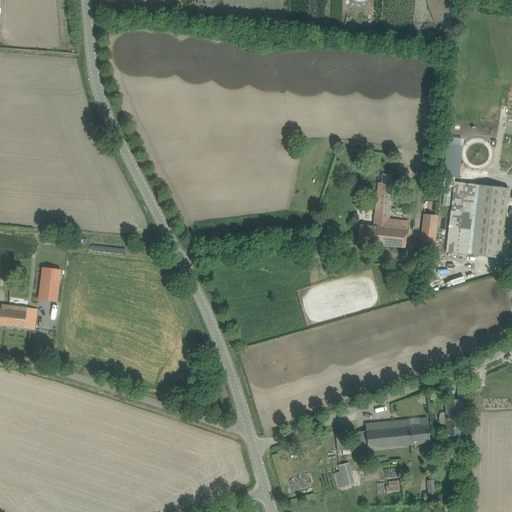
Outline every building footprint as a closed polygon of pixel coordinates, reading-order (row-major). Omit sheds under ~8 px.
[(453,102),(490,108),(491,100),(486,99),(487,93),(456,88),(453,102)] [(446,161),(445,177),(459,178),(460,162),(461,146),(447,145),(446,161)] [(373,226),(369,226),(359,225),(357,243),(405,248),(408,221),(389,219),(393,184),(378,182),(373,226)] [(499,187),(466,183),(457,253),(501,259),(509,188),(499,187)] [(424,214),(421,240),(420,249),(434,251),(436,241),(438,216),(424,214)] [(58,290),(59,269),(39,268),(38,290),(58,290)] [(0,308),(0,325),(35,329),(37,309),(2,305),(1,309),(0,308)] [(462,400),(458,400),(446,400),(446,430),(446,435),(462,435),(462,400)] [(358,432),(359,442),(359,449),(368,448),(368,449),(430,442),(428,418),(419,419),(420,425),(410,426),(410,420),(366,424),(366,431),(358,432)] [(353,440),(352,431),(336,433),(338,450),(351,449),(350,440),(353,440)] [(448,466),(453,466),(453,470),(460,470),(460,466),(461,456),(448,456),(448,466)] [(335,474),(339,487),(354,483),(348,463),(338,466),(340,472),(335,474)] [(436,500),(435,492),(423,493),(424,501),(436,500)]
